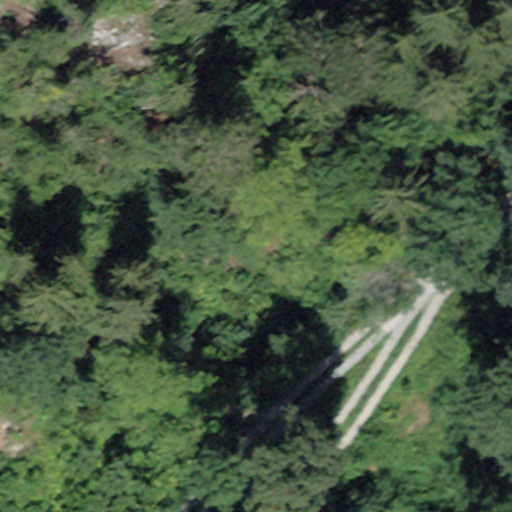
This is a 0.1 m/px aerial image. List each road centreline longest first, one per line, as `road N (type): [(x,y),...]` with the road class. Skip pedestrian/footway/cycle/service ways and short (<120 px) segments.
road 1 (track): [(195,511),(511,200)]
road 2 (track): [(301,511),(511,204)]
